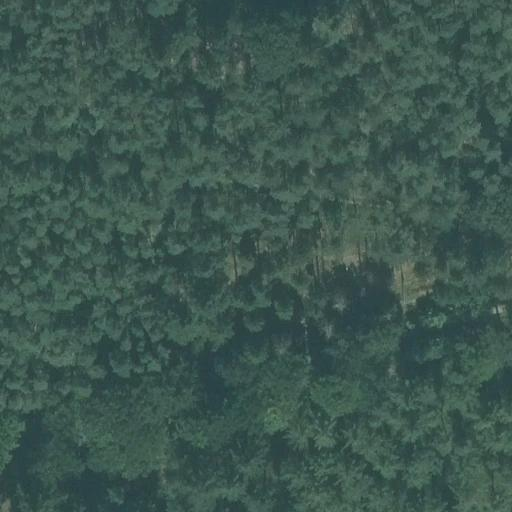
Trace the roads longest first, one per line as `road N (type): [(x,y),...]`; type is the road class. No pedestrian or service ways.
road 1 (track): [(0,412),(511,281)]
road 2 (track): [(0,145),(511,224)]
